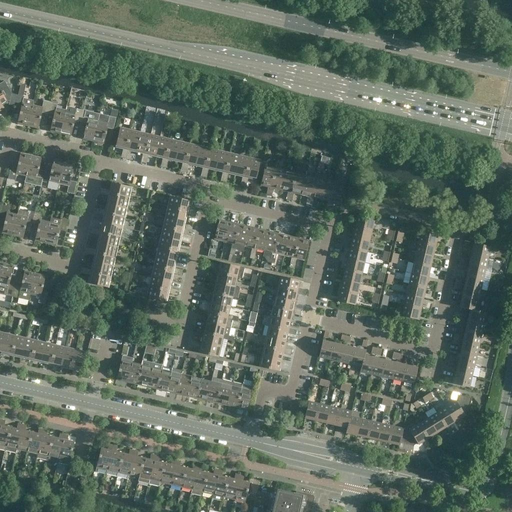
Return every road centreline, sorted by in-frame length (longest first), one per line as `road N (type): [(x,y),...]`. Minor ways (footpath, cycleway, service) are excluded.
road 1 (primary): [(0,8),(511,125)]
road 2 (residential): [(329,227),(369,205),(457,232),(431,351),(308,317)]
road 3 (primary): [(511,72),(202,0)]
road 4 (unclassified): [(0,382),(250,440)]
road 5 (unclassified): [(360,464),(478,487),(491,471),(511,377)]
road 6 (residential): [(0,248),(73,267),(97,161)]
road 7 (residential): [(250,440),(264,388),(290,393),(308,317)]
road 8 (residential): [(209,194),(184,298),(181,349)]
road 9 (residential): [(0,175),(6,145),(18,138),(97,161)]
road 10 (residential): [(329,227),(209,194)]
